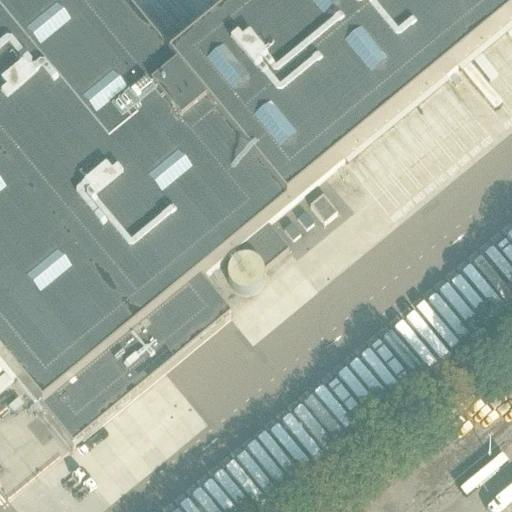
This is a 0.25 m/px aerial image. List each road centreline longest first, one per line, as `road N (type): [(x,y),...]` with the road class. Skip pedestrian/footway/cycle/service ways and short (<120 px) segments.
road 1 (unknown): [(119,511),(511,187)]
road 2 (unknown): [(408,0),(258,116)]
